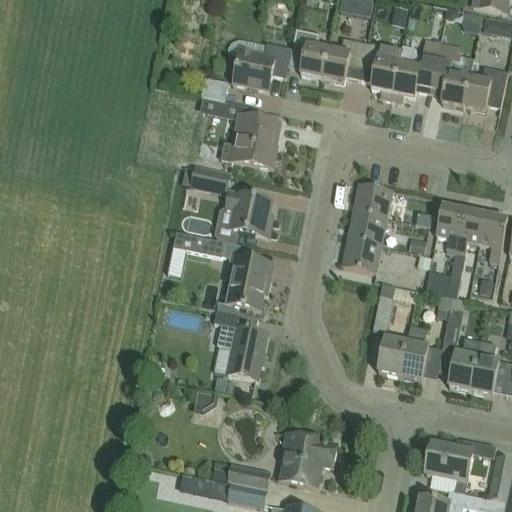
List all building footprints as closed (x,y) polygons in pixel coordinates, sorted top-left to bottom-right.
[(511,0),(474,0),(472,13),(506,19),(508,6),(511,6),(511,0)] [(279,38),(279,28),(244,26),(243,36),(279,38)] [(301,80),(322,85),(329,55),(317,52),(320,39),(296,34),(292,55),(289,71),(302,74),(301,80)] [(340,57),(329,55),(322,85),(344,89),(346,83),(359,86),(366,49),(343,44),(340,57)] [(286,84),(289,71),(292,55),(267,49),(240,45),(237,45),(233,47),(230,49),(228,52),(227,56),(239,59),(233,90),(268,97),(272,81),(286,84)] [(402,56),(366,49),(359,86),(372,88),(371,95),(382,97),(381,104),(392,106),(402,56)] [(403,51),(402,56),(392,106),(403,108),(404,102),(415,104),(417,96),(430,99),(437,64),(439,56),(439,55),(438,55),(424,52),(422,61),(415,59),(416,54),(403,51)] [(439,56),(437,64),(430,99),(443,101),(442,109),(464,114),(470,84),(474,64),(439,56)] [(484,73),(482,86),(470,84),(464,114),(485,118),(487,111),(501,114),(508,78),(484,73)] [(202,104),(205,104),(225,108),(229,88),(206,84),(202,104)] [(153,93),(150,108),(169,112),(171,97),(153,93)] [(240,120),(236,140),(234,151),(224,149),(221,165),(272,175),(277,154),(270,153),(273,142),(276,143),(279,128),(240,120)] [(182,189),(185,189),(192,191),(192,192),(226,199),(229,181),(185,172),(182,189)] [(393,196),(359,190),(354,217),(387,224),(393,196)] [(232,235),(247,238),(267,242),(271,222),(267,221),(270,207),(239,200),(230,199),(227,214),(236,216),(232,235)] [(464,216),(442,212),(436,243),(448,246),(446,258),(455,260),(464,216)] [(486,221),(464,216),(455,260),(464,262),(467,250),(480,252),(486,221)] [(354,217),(348,245),(381,252),(387,224),(354,217)] [(417,228),(430,231),(432,220),(419,217),(417,228)] [(486,221),(480,252),(493,255),(490,268),(499,269),(508,225),(486,221)] [(226,246),(176,236),(173,252),(222,263),(226,246)] [(342,272),(376,279),(381,252),(348,245),(342,272)] [(218,308),(217,315),(251,322),(252,315),(260,317),(267,284),(270,284),(273,269),(254,265),(232,261),(228,277),(232,278),(226,309),(218,308)] [(428,287),(430,275),(407,273),(406,284),(428,287)] [(450,287),(447,303),(453,304),(455,304),(460,283),(451,281),(450,287)] [(383,289),(373,336),(387,339),(394,304),(415,308),(417,296),(383,289)] [(437,321),(448,323),(449,323),(453,304),(447,303),(441,302),(437,321)] [(465,306),(457,305),(455,304),(453,304),(449,323),(448,323),(443,350),(456,353),(462,319),(465,306)] [(216,315),(214,329),(222,331),(218,350),(220,351),(232,353),(227,380),(238,382),(257,386),(260,370),(263,370),(265,359),(263,359),(267,339),(255,336),(258,324),(251,322),(217,315),(216,315)] [(489,334),(489,323),(474,322),(473,333),(489,334)] [(429,352),(424,351),(426,341),(409,337),(407,348),(400,382),(422,387),(429,352)] [(378,378),(400,382),(407,348),(385,343),(378,378)] [(453,373),(449,392),(471,397),(478,363),(480,349),(465,346),(463,360),(456,358),(453,373)] [(478,363),(471,397),(492,402),(496,382),(500,367),(494,366),(497,351),(481,347),(480,349),(478,363)] [(219,401),(198,397),(194,418),(204,420),(217,412),(219,401)] [(326,447),(294,440),(286,439),(282,455),(287,456),(281,487),(316,494),(321,471),(333,473),(337,452),(325,449),(326,447)] [(426,478),(426,480),(456,486),(467,488),(469,478),(473,459),(495,463),(497,451),(496,451),(463,444),(460,456),(432,450),(432,451),(434,452),(428,479),(426,478)] [(495,481),(490,504),(506,508),(509,491),(511,476),(511,466),(498,463),(495,481)] [(231,470),(230,476),(227,488),(233,490),(267,496),(271,479),(231,470)] [(249,511),(263,511),(267,496),(233,490),(229,508),(249,511)] [(421,503),(418,511),(504,511),(506,508),(490,504),(464,500),(454,497),(454,498),(449,497),(447,509),(421,503)]
